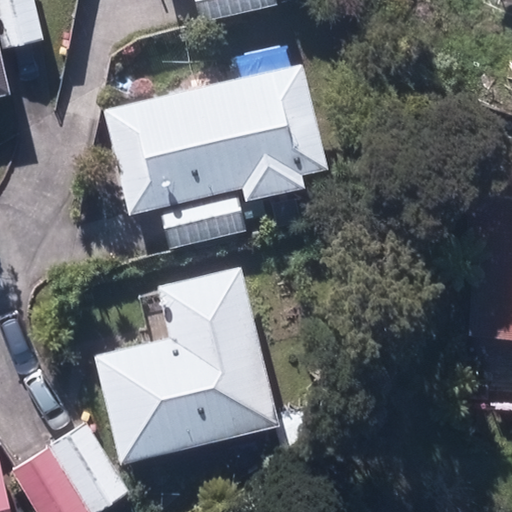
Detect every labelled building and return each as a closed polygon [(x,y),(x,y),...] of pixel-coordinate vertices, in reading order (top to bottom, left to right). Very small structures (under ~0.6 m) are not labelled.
[(0,0),(0,19),(7,50),(42,43),(33,0),(0,0)] [(192,0),(199,24),(276,6),(274,0),(192,0)] [(0,97),(11,95),(0,51),(0,97)] [(159,210),(169,251),(246,232),(236,190),(241,189),(244,202),(303,188),(299,174),(326,168),(300,64),(102,111),(127,217),(159,210)] [(511,166),(482,166),(476,326),(511,327),(511,166)] [(93,358),(119,463),(279,425),(241,269),(156,288),(168,340),(93,358)] [(86,424),(47,449),(87,511),(97,511),(129,492),(86,424)] [(34,511),(87,511),(47,449),(10,474),(34,511)] [(0,511),(10,511),(0,465),(0,511)]
